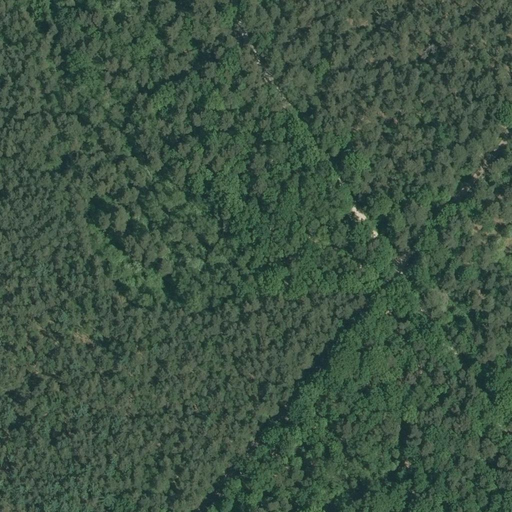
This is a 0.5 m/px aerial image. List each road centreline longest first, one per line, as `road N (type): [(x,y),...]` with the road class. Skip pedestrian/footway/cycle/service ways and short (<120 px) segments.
road 1 (track): [(511,129),(193,511)]
road 2 (track): [(232,0),(258,65),(401,278)]
road 3 (track): [(401,278),(511,439)]
